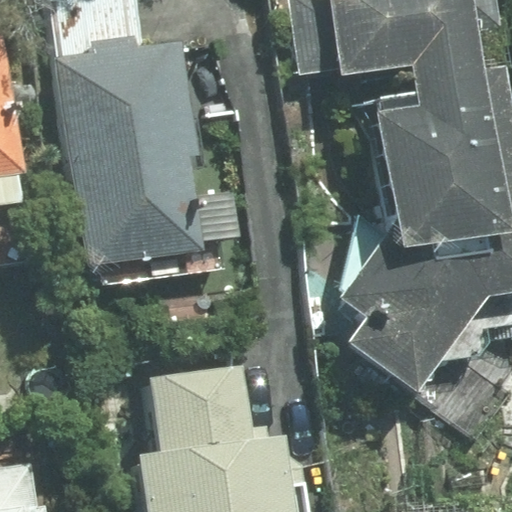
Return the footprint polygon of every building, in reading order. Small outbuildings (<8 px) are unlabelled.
[(132,49),(125,0),(37,0),(46,61),(34,63),(62,273),(180,257),(178,250),(216,244),(209,197),(172,202),(167,162),(180,161),(164,45),(132,49)] [(455,74),(449,25),(488,21),(485,0),(273,0),(283,78),(312,76),(313,83),(385,74),(389,114),(345,121),(360,245),(313,305),(339,325),(321,350),(388,401),(463,302),(511,296),(511,222),(494,70),(455,74)] [(124,379),(122,360),(91,363),(93,383),(124,379)] [(116,511),(266,511),(257,445),(226,449),(217,375),(124,388),(133,460),(110,463),(116,511)] [(0,415),(10,414),(7,393),(0,394),(0,415)] [(0,511),(30,511),(31,511),(28,511),(21,511),(16,469),(0,470),(0,511)]
